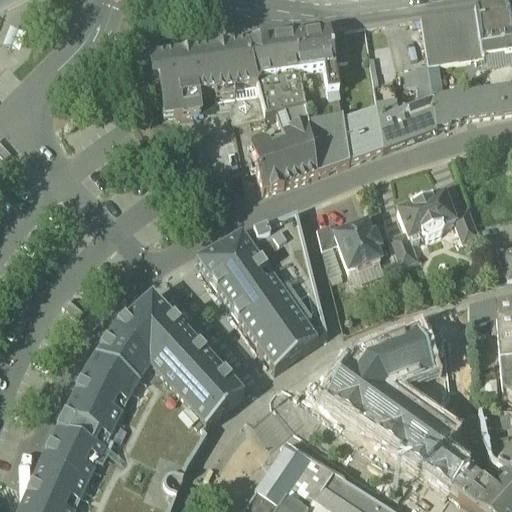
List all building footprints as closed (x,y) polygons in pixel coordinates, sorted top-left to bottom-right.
[(511,12),(503,14),(510,50),(511,49),(511,12)] [(504,58),(505,62),(507,61),(511,60),(511,58),(510,50),(503,14),(475,18),(481,61),(504,58)] [(419,26),(427,73),(438,72),(482,65),(481,61),(475,18),(419,26)] [(299,80),(323,76),(333,75),(333,70),(328,42),(328,40),(293,45),(299,80)] [(328,42),(333,70),(348,68),(344,40),(328,42)] [(246,52),(255,86),(299,80),(293,45),(246,52)] [(246,52),(175,62),(148,66),(151,88),(158,87),(159,95),(163,124),(200,118),(198,101),(213,99),(214,101),(234,98),(234,96),(257,92),(255,86),(246,52)] [(144,97),(159,95),(158,87),(151,88),(148,66),(175,62),(174,54),(139,59),(144,97)] [(426,73),(427,87),(430,104),(443,103),(438,72),(427,73),(426,73)] [(338,106),(333,75),(323,76),(327,108),(338,106)] [(279,95),(283,118),(305,113),(299,80),(255,86),(257,92),(258,98),(279,95)] [(430,106),(430,104),(427,87),(417,88),(418,95),(420,109),(430,106)] [(399,98),(418,95),(417,88),(397,91),(399,98)] [(376,115),(377,124),(396,118),(392,91),(373,94),(376,115)] [(430,106),(434,135),(449,133),(448,130),(460,129),(459,127),(468,126),(511,120),(511,93),(443,103),(430,104),(430,106)] [(377,124),(383,158),(435,138),(434,135),(430,106),(420,109),(396,118),(377,124)] [(276,120),(285,148),(310,140),(308,130),(305,113),(283,118),(276,120)] [(341,126),(348,172),(383,158),(377,124),(376,115),(341,126)] [(317,181),(317,182),(348,172),(341,126),(341,123),(308,130),(310,140),(317,181)] [(317,181),(310,140),(285,148),(270,153),(268,148),(261,144),(254,147),(250,154),(258,178),(255,179),(262,200),(283,193),(317,181)] [(408,211),(409,214),(431,206),(430,203),(425,200),(411,206),(408,211)] [(408,247),(420,243),(442,235),(454,230),(452,223),(443,201),(431,206),(409,214),(397,218),(405,240),(408,247)] [(454,230),(462,251),(478,245),(467,217),(452,223),(454,230)] [(296,221),(241,243),(316,352),(326,345),(296,221)] [(336,253),(347,280),(379,268),(375,256),(379,255),(373,241),(370,243),(365,231),(333,243),(336,253)] [(316,237),(322,259),(336,253),(333,243),(328,232),(316,237)] [(443,237),(442,235),(420,243),(421,246),(427,248),(441,242),(443,237)] [(389,247),(400,275),(416,268),(408,247),(405,240),(389,247)] [(241,243),(195,269),(274,381),(316,352),(241,243)] [(511,260),(500,264),(507,289),(511,287),(511,260)] [(511,301),(498,305),(494,306),(496,325),(497,339),(502,393),(511,397),(511,301)] [(84,511),(151,377),(204,439),(204,440),(218,427),(243,404),(179,335),(179,334),(151,303),(134,318),(134,319),(112,339),(85,381),(60,432),(38,478),(23,511),(84,511)] [(469,333),(490,327),(496,325),(494,306),(489,307),(468,314),(469,333)] [(431,484),(450,499),(468,479),(441,460),(454,443),(392,398),(434,383),(417,338),(356,361),(323,406),(431,484)] [(202,441),(204,439),(151,377),(84,511),(173,511),(174,509),(175,509),(182,488),(185,479),(188,475),(201,454),(206,445),(205,445),(202,441)] [(503,408),(511,411),(511,397),(502,393),(503,408)] [(491,421),(479,421),(490,469),(495,473),(496,474),(503,465),(494,431),(491,421)] [(491,421),(494,431),(508,429),(508,421),(491,421)] [(379,511),(342,488),(296,461),(285,454),(282,457),(245,511),(379,511)] [(511,460),(509,458),(503,465),(496,474),(500,477),(511,485),(511,460)] [(511,485),(500,477),(485,493),(495,501),(506,488),(511,492),(511,485)] [(511,511),(511,492),(506,488),(495,501),(485,493),(468,479),(450,499),(466,511),(511,511)]
